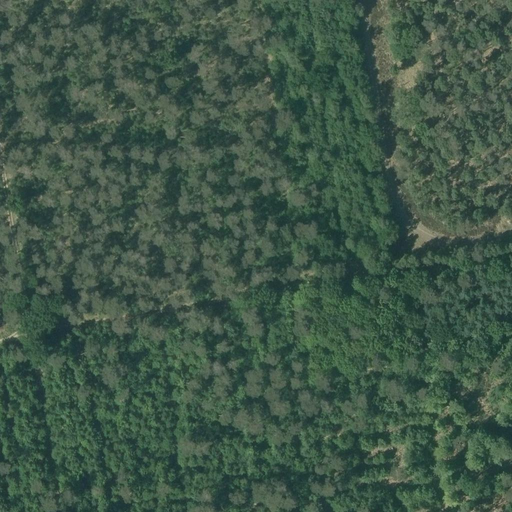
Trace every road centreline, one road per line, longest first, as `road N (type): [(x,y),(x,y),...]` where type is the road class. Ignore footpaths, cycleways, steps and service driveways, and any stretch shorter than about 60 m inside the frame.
road 1 (track): [(24,338),(511,253)]
road 2 (track): [(355,0),(390,219),(412,244),(440,250),(511,240)]
road 3 (track): [(449,511),(408,272)]
road 4 (track): [(24,338),(0,148)]
road 5 (track): [(24,338),(55,511)]
